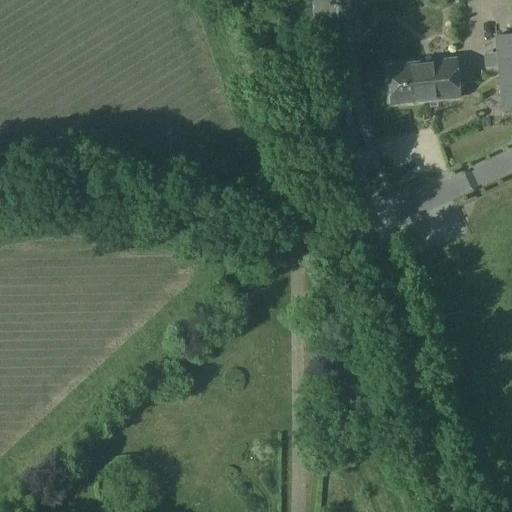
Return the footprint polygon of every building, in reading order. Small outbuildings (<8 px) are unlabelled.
[(502,111),(511,110),(511,35),(496,37),(502,111)] [(455,59),(388,65),(390,83),(436,79),(437,85),(457,83),(455,59)] [(458,98),(457,83),(437,85),(436,79),(390,83),(392,105),(458,98)] [(411,217),(425,249),(470,229),(456,197),(411,217)] [(139,455),(123,456),(125,477),(141,475),(139,455)]
